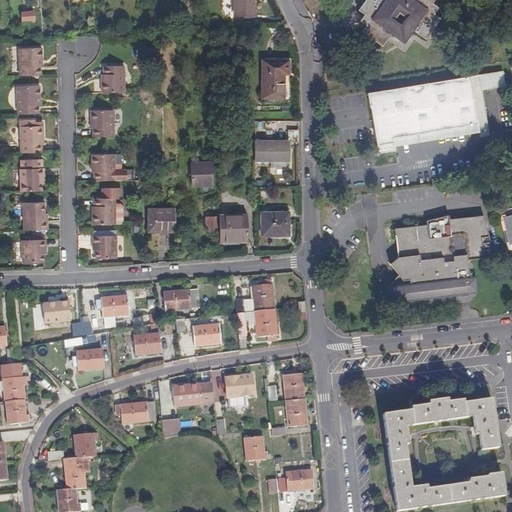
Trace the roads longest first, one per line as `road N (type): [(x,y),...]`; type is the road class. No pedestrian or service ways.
road 1 (residential): [(25,511),(22,482),(35,435),(70,401),(190,365),(316,346)]
road 2 (residential): [(283,0),(308,52),(309,263)]
road 3 (residential): [(67,280),(66,63),(90,46)]
road 4 (residential): [(309,263),(67,280)]
road 5 (residential): [(502,331),(316,346)]
road 6 (residential): [(334,511),(316,346)]
